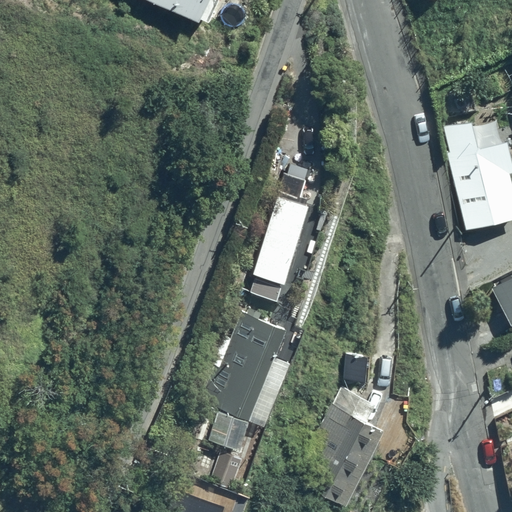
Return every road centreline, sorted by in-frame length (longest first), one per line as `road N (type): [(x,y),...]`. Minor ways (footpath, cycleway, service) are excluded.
road 1 (trunk): [(319,511),(59,0)]
road 2 (residential): [(97,511),(147,414),(291,0)]
road 3 (residential): [(458,388),(402,116),(361,0)]
road 4 (residential): [(486,511),(458,388)]
road 5 (residential): [(437,511),(440,444),(458,388)]
